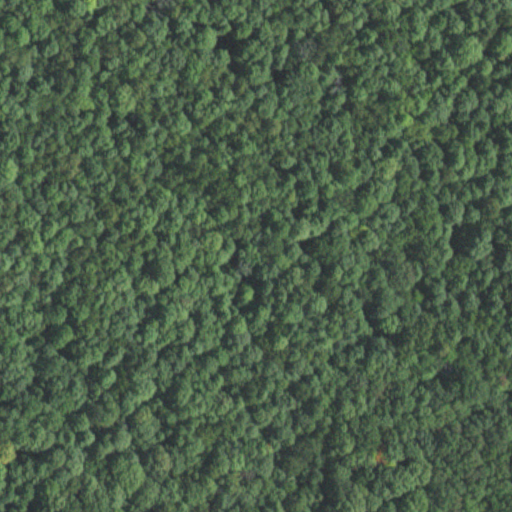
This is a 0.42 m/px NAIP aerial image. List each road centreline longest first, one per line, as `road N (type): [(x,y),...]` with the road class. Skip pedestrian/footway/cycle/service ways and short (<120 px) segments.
road 1 (track): [(0,454),(53,444),(118,415),(145,392),(511,11)]
road 2 (track): [(329,0),(410,117)]
